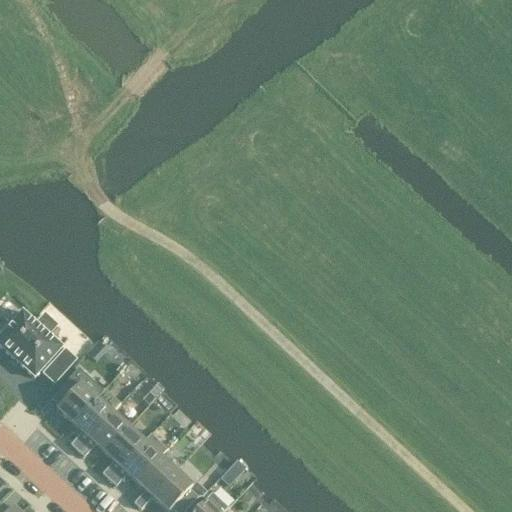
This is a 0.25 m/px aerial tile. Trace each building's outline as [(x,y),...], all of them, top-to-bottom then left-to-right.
[(21,315),(0,337),(0,351),(33,381),(61,350),(47,338),(55,328),(43,317),(34,327),(21,315)] [(63,353),(42,377),(53,387),(74,363),(63,353)] [(55,412),(72,428),(96,402),(79,387),(76,390),(68,382),(50,401),(58,409),(55,412)] [(70,448),(77,454),(111,416),(96,402),(72,428),(81,436),(70,448)] [(111,416),(77,454),(83,460),(95,448),(104,456),(127,430),(111,416)] [(102,477),(109,483),(150,437),(143,445),(127,430),(104,456),(113,465),(102,477)] [(150,437),(109,483),(116,490),(127,477),(136,486),(160,460),(167,452),(150,437)] [(160,460),(136,486),(144,494),(134,506),(140,511),(141,511),(152,501),(152,500),(175,474),(160,460)] [(152,500),(152,501),(164,511),(170,511),(171,511),(187,511),(198,501),(205,493),(195,484),(191,488),(175,474),(152,500)] [(196,511),(227,511),(228,511),(212,496),(210,498),(207,495),(205,493),(198,501),(201,500),(205,503),(196,511)]
